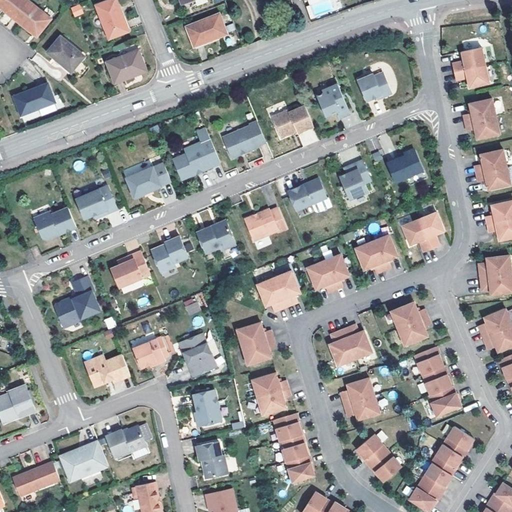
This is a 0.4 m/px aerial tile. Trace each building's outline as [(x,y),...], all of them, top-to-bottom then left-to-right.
[(25,0),(0,0),(0,1),(3,4),(8,7),(6,10),(8,12),(18,19),(31,4),(25,0)] [(342,8),(339,0),(305,0),(311,18),(342,8)] [(129,26),(127,21),(119,3),(100,10),(113,43),(133,35),(133,34),(136,32),(133,25),(129,26)] [(0,12),(5,16),(8,12),(6,10),(8,7),(3,4),(0,7),(0,12)] [(18,19),(29,28),(31,26),(44,36),(54,22),(31,4),(18,19)] [(74,17),(83,14),(80,4),(70,7),(74,17)] [(224,18),(187,33),(194,52),(231,38),(224,18)] [(42,38),(44,36),(31,26),(29,28),(42,38)] [(90,62),(66,41),(53,57),(76,77),(90,62)] [(454,65),(456,73),(488,66),(484,48),(464,52),(466,62),(454,65)] [(119,87),(135,81),(134,79),(149,73),(142,54),(111,67),(119,87)] [(492,85),(488,66),(456,73),(458,82),(469,79),(472,89),(492,85)] [(150,75),(149,73),(134,79),(135,81),(150,75)] [(379,101),(386,98),(387,100),(394,97),(385,76),(376,80),(375,78),(360,84),(369,105),(379,101)] [(341,119),(351,115),(339,85),(324,92),(325,95),(318,98),(327,118),(338,113),(341,119)] [(51,89),(18,101),(26,120),(59,107),(51,89)] [(466,116),(468,124),(498,118),(494,100),(472,105),(473,115),(466,116)] [(315,128),(306,107),(291,113),(290,111),(273,118),(282,139),(292,135),(293,133),(297,131),(298,132),(299,135),(315,128)] [(498,118),(468,124),(470,132),(477,130),(479,140),(502,135),(498,118)] [(260,147),(267,143),(258,123),(251,126),(251,127),(224,139),(233,160),(261,148),(260,147)] [(314,129),(298,136),(303,147),(318,140),(314,129)] [(222,165),(212,139),(202,143),(204,148),(174,160),(182,181),(199,174),(198,172),(202,171),(203,172),(222,165)] [(395,185),(426,171),(418,152),(414,150),(409,153),(407,157),(402,158),(387,165),(395,185)] [(477,167),(479,175),(509,168),(505,151),(482,156),(485,165),(477,167)] [(378,152),(372,155),(375,162),(381,159),(378,152)] [(74,162),(76,170),(84,168),(82,160),(74,162)] [(349,174),(346,175),(339,178),(349,201),(368,194),(364,184),(371,181),(362,162),(347,168),(349,174)] [(146,195),(154,191),(164,187),(173,183),(165,163),(156,167),(155,166),(127,178),(136,199),(146,195)] [(511,182),(509,168),(479,175),(480,183),(488,181),(490,190),(511,185),(511,182)] [(329,199),(321,180),(310,184),(311,186),(306,188),(305,186),(290,192),(298,212),(329,199)] [(109,215),(121,210),(110,187),(79,200),(88,220),(96,216),(108,212),(109,215)] [(488,218),(490,226),(511,220),(511,202),(493,207),(495,216),(488,218)] [(49,240),(56,237),(57,233),(57,232),(61,230),(63,234),(79,227),(70,208),(55,214),(54,212),(37,219),(45,238),(49,240)] [(288,229),(280,209),(273,211),(272,209),(247,220),(256,241),(280,231),(281,232),(288,229)] [(109,215),(108,212),(96,216),(98,220),(109,215)] [(439,213),(422,220),(434,250),(442,246),(437,235),(447,232),(439,213)] [(434,250),(422,220),(405,226),(412,246),(422,242),(426,253),(434,250)] [(511,220),(490,226),(491,234),(499,232),(501,241),(511,238),(511,220)] [(228,221),(213,227),(214,229),(229,223),(228,221)] [(238,245),(229,223),(214,229),(213,227),(199,233),(207,254),(221,248),(223,251),(238,245)] [(374,240),(385,269),(393,266),(390,259),(399,255),(391,233),(374,240)] [(181,236),(167,243),(168,244),(168,246),(165,248),(164,246),(153,250),(162,273),(177,266),(176,263),(190,257),(181,236)] [(385,269),(374,240),(357,247),(366,269),(375,265),(378,272),(385,269)] [(320,246),(313,249),(316,254),(322,252),(320,246)] [(120,289),(153,275),(144,252),(132,257),(134,261),(112,270),(120,289)] [(296,255),(290,258),(293,264),(298,261),(296,255)] [(326,261),(338,290),(346,287),(343,280),(352,277),(343,255),(326,261)] [(489,264),(490,277),(511,274),(511,255),(496,258),(496,263),(489,264)] [(330,293),(338,290),(326,261),(309,268),(318,290),(327,286),(330,293)] [(294,271),(277,278),(288,307),(300,302),(297,295),(303,293),(294,271)] [(500,295),(511,293),(511,274),(490,277),(491,290),(500,289),(500,295)] [(102,311),(94,292),(96,291),(90,277),(74,283),(80,298),(66,304),(62,302),(58,304),(57,307),(63,321),(72,325),(84,320),(84,318),(102,311)] [(288,307),(277,278),(260,285),(268,307),(273,304),(276,312),(288,307)] [(189,315),(201,310),(195,297),(183,302),(189,315)] [(400,329),(429,318),(426,310),(419,313),(415,303),(393,312),(400,329)] [(492,336),(511,328),(511,309),(493,317),(495,323),(488,325),(492,336)] [(429,318),(400,329),(407,346),(429,337),(425,328),(432,325),(429,318)] [(119,325),(116,319),(110,321),(112,328),(119,325)] [(242,329),(247,347),(278,338),(275,330),(268,332),(265,322),(242,329)] [(358,326),(346,330),(357,359),(374,353),(366,331),(361,333),(358,326)] [(511,346),(511,328),(492,336),(496,347),(504,344),(506,349),(511,346)] [(357,359),(346,330),(334,335),(337,343),(331,345),(340,366),(357,359)] [(219,367),(204,332),(181,342),(185,353),(188,352),(192,362),(190,363),(195,377),(219,367)] [(171,355),(163,337),(135,348),(143,369),(151,365),(159,362),(160,364),(167,361),(166,357),(171,355)] [(278,338),(247,347),(252,364),(276,357),(273,347),(280,345),(278,338)] [(439,347),(420,355),(428,374),(446,367),(441,355),(443,355),(439,347)] [(133,375),(125,354),(109,361),(107,355),(88,362),(99,389),(110,384),(109,382),(108,380),(115,378),(116,379),(117,382),(133,375)] [(511,356),(501,361),(504,369),(505,368),(510,380),(511,379),(511,356)] [(446,367),(428,374),(436,394),(454,387),(449,375),(451,375),(447,367),(446,367)] [(253,381),(258,398),(289,389),(286,381),(280,384),(277,374),(253,381)] [(340,394),(344,406),(374,397),(369,379),(346,386),(348,392),(340,394)] [(0,409),(5,422),(21,416),(22,418),(38,412),(28,386),(12,393),(13,395),(0,399),(0,409)] [(436,394),(434,395),(442,416),(462,407),(455,387),(454,387),(436,394)] [(289,389),(258,398),(263,416),(287,409),(284,399),(291,397),(289,389)] [(223,421),(216,390),(195,394),(199,412),(202,426),(223,421)] [(374,397),(344,406),(348,419),(355,416),(357,422),(379,415),(374,397)] [(299,413),(277,420),(283,441),(304,435),(300,422),(302,421),(299,413)] [(21,416),(5,422),(6,425),(22,418),(21,416)] [(243,421),(231,423),(232,430),(244,428),(243,421)] [(149,447),(141,426),(125,432),(124,430),(108,436),(116,457),(133,451),(133,453),(149,447)] [(457,427),(445,445),(464,458),(465,459),(470,451),(469,451),(476,440),(457,427)] [(304,435),(283,441),(290,462),(311,455),(306,442),(308,442),(306,434),(304,435)] [(377,435),(359,450),(367,460),(366,461),(371,467),(390,451),(377,435)] [(111,466),(101,441),(90,445),(92,448),(73,456),(72,452),(61,456),(71,482),(111,466)] [(226,474),(220,442),(198,446),(201,460),(203,460),(206,459),(207,466),(205,467),(207,478),(226,474)] [(92,448),(90,445),(72,452),(73,456),(92,448)] [(464,458),(445,445),(433,463),(434,464),(454,477),(458,469),(457,469),(464,458)] [(390,451),(371,467),(376,473),(378,472),(386,482),(404,468),(390,451)] [(311,455),(290,462),(294,482),(317,476),(313,463),(314,463),(312,455),(311,455)] [(55,461),(15,478),(23,496),(63,480),(55,461)] [(434,464),(423,482),(444,495),(448,488),(447,487),(454,477),(434,464)] [(159,511),(164,511),(157,482),(138,486),(143,511),(159,511)] [(423,482),(411,500),(430,511),(431,511),(438,501),(439,502),(444,495),(423,482)] [(511,486),(506,482),(499,493),(498,493),(493,499),(511,511),(511,486)] [(238,511),(233,489),(207,495),(209,503),(213,502),(215,510),(215,511),(238,511)] [(318,492),(305,511),(330,511),(336,503),(318,492)] [(511,511),(493,499),(489,507),(490,507),(486,511),(511,511)] [(353,511),(337,502),(336,503),(330,511),(353,511)]
